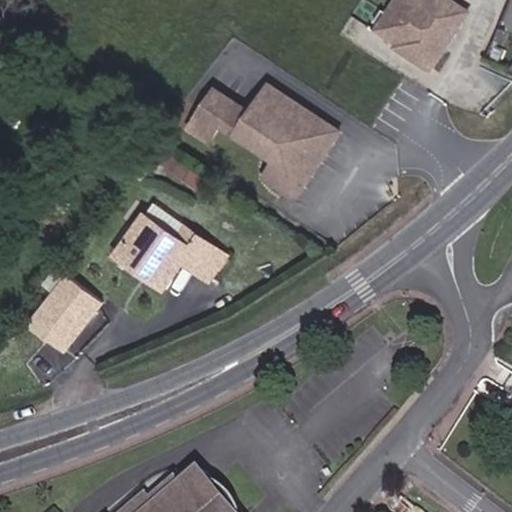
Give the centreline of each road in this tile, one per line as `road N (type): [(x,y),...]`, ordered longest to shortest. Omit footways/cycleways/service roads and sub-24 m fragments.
road 1 (secondary): [(0,476),(97,442),(258,351)]
road 2 (secondary): [(258,351),(0,440)]
road 3 (secondary): [(433,231),(258,351)]
road 4 (unknown): [(90,413),(85,384),(97,357),(177,320),(212,280)]
road 5 (residential): [(464,305),(470,345),(399,443)]
